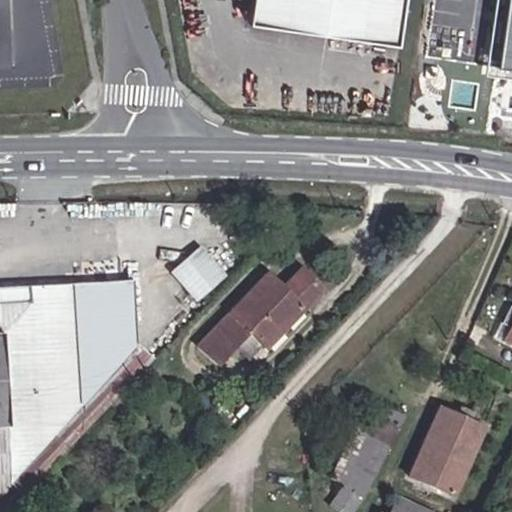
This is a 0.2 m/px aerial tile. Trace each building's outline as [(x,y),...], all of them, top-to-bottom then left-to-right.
[(392,41),(398,0),(247,0),(245,19),(392,41)] [(511,0),(501,0),(492,64),(511,67),(511,0)] [(195,304),(223,278),(199,249),(169,275),(195,304)] [(248,334),(262,347),(265,351),(322,292),(299,271),(281,289),(266,275),(196,348),(216,367),(233,349),(248,334)] [(133,281),(0,288),(0,511),(6,511),(153,360),(137,345),(133,281)] [(510,329),(511,324),(511,308),(510,307),(501,325),(510,329)] [(511,324),(510,329),(503,343),(511,347),(511,324)] [(248,362),(262,347),(248,334),(233,349),(248,362)] [(360,500),(401,417),(374,403),(332,486),(360,500)] [(483,429),(437,408),(407,480),(452,500),(483,429)] [(427,511),(396,498),(390,511),(427,511)]
